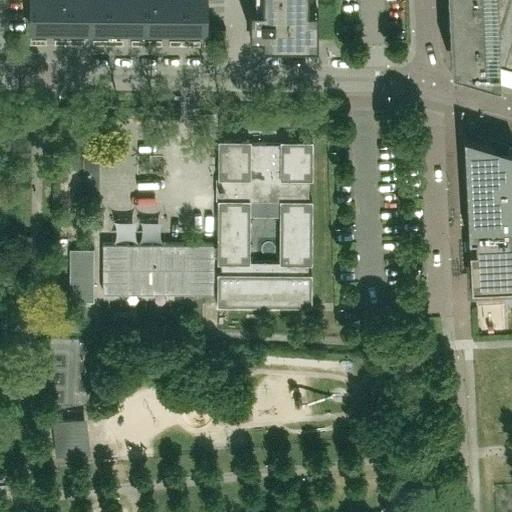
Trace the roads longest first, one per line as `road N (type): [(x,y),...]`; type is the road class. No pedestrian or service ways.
road 1 (residential): [(429,81),(0,77)]
road 2 (residential): [(440,302),(429,81)]
road 3 (residential): [(463,511),(455,353)]
